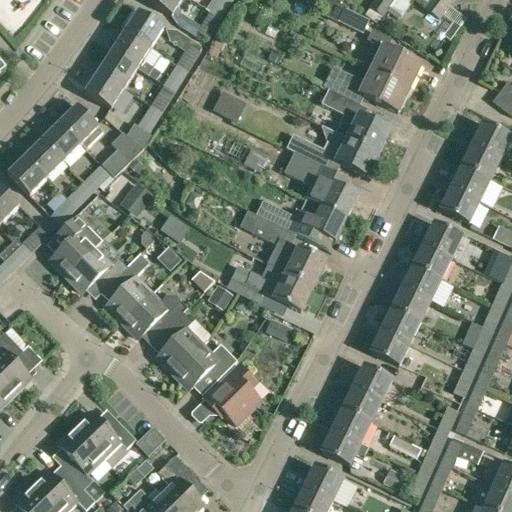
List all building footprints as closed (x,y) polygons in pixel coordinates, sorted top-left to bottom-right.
[(184,0),(145,0),(144,2),(172,20),(184,0)] [(231,0),(213,0),(205,13),(209,15),(220,23),(234,1),(231,0)] [(389,10),(396,0),(376,0),(369,10),(364,18),(378,28),(390,11),(389,10)] [(396,0),(389,10),(390,11),(400,19),(414,0),(396,0)] [(447,2),(448,0),(433,0),(425,11),(438,21),(450,5),(447,2)] [(341,26),(360,35),(362,36),(369,23),(345,11),(338,24),(341,26)] [(124,35),(151,52),(164,31),(137,14),(124,35)] [(196,35),(197,35),(208,42),(220,23),(209,15),(201,29),(196,35)] [(371,73),(410,92),(422,68),(388,52),(393,43),(372,33),(367,42),(374,46),(369,56),(378,60),(371,73)] [(176,68),(187,75),(200,55),(189,48),(192,43),(177,34),(170,45),(184,54),(176,68)] [(151,52),(124,35),(111,55),(138,72),(138,73),(148,79),(153,71),(143,64),(151,52)] [(111,55),(98,75),(125,92),(138,73),(138,72),(111,55)] [(187,75),(176,68),(163,88),(175,96),(187,75)] [(410,92),(371,73),(366,85),(357,81),(357,82),(339,73),(329,93),(346,101),(361,107),(365,98),(399,115),(410,92)] [(125,92),(98,75),(85,96),(112,113),(125,92)] [(502,113),(511,100),(511,90),(506,86),(492,105),(502,113)] [(175,96),(163,88),(150,109),(162,116),(175,96)] [(346,101),(329,93),(322,107),(344,118),(336,135),(336,136),(379,157),(390,133),(363,120),(368,111),(361,107),(346,101)] [(511,100),(502,113),(511,120),(511,100)] [(58,125),(81,148),(99,131),(76,108),(58,125)] [(162,116),(150,109),(138,128),(149,136),(162,116)] [(58,125),(41,142),(64,165),(81,148),(58,125)] [(134,127),(126,139),(140,151),(144,154),(153,140),(148,136),(134,127)] [(472,148),(501,162),(511,141),(483,127),(472,148)] [(336,136),(336,135),(323,129),(323,130),(327,132),(325,136),(329,148),(325,155),(295,141),(289,153),(294,156),(328,172),(337,177),(341,167),(368,179),(379,157),(336,136)] [(101,168),(111,178),(128,161),(140,151),(126,139),(123,136),(113,146),(118,151),(101,168)] [(41,142),(24,159),(47,182),(64,165),(41,142)] [(472,148),(462,170),(490,184),(501,162),(472,148)] [(267,159),(251,151),(243,167),(259,175),(267,159)] [(328,172),(294,156),(284,176),(327,196),(321,209),(347,221),(358,198),(332,185),(332,186),(323,182),(328,172)] [(47,182),(24,159),(6,177),(29,200),(47,182)] [(101,168),(84,185),(93,195),(99,190),(102,193),(113,182),(109,179),(111,178),(101,168)] [(462,170),(451,191),(480,205),(490,184),(462,170)] [(84,185),(67,202),(76,212),(93,195),(84,185)] [(152,199),(136,187),(120,208),(135,220),(152,199)] [(0,191),(0,225),(1,227),(19,210),(0,191)] [(480,205),(451,191),(440,213),(469,227),(480,205)] [(76,212),(67,202),(60,195),(47,208),(54,215),(49,220),(59,229),(76,212)] [(264,209),(259,220),(296,237),(301,228),(310,232),(310,231),(336,244),(347,221),(321,209),(315,220),(302,214),(297,225),(264,209)] [(296,237),(259,220),(247,214),(242,226),(280,244),(269,268),(313,290),(325,265),(291,248),(296,237)] [(65,280),(95,251),(102,245),(76,219),(58,237),(65,244),(65,248),(49,264),(65,280)] [(34,225),(16,242),(30,256),(48,239),(34,225)] [(423,248),(451,262),(462,241),(434,227),(423,248)] [(511,235),(499,229),(492,241),(511,251),(511,252),(511,253),(511,235)] [(30,256),(16,242),(7,233),(4,236),(12,245),(0,257),(0,259),(4,264),(13,273),(30,256)] [(451,262),(423,248),(412,269),(441,283),(451,262)] [(175,249),(164,259),(172,268),(183,258),(175,249)] [(95,251),(65,280),(82,297),(97,281),(101,281),(109,288),(114,283),(127,270),(118,261),(111,268),(95,251)] [(127,270),(114,283),(121,290),(120,294),(105,309),(121,326),(151,297),(135,281),(149,267),(140,257),(127,270)] [(0,285),(13,273),(4,264),(0,268),(0,285)] [(511,264),(501,287),(511,292),(511,291),(511,264)] [(313,290),(269,268),(262,281),(250,276),(245,287),(232,280),(226,292),(262,310),(267,299),(300,315),(313,290)] [(441,283),(412,269),(402,291),(430,305),(441,283)] [(501,287),(492,309),(502,314),(511,292),(501,287)] [(430,305),(402,291),(391,312),(420,326),(430,305)] [(160,306),(151,297),(121,326),(138,342),(153,327),(157,327),(164,334),(183,316),(187,311),(177,302),(177,301),(175,299),(166,298),(163,301),(164,302),(160,306)] [(492,309),(482,330),(493,336),(502,314),(492,309)] [(391,312),(381,333),(409,347),(420,326),(391,312)] [(183,316),(164,334),(171,341),(171,345),(155,360),(172,377),(202,348),(186,332),(192,325),(183,316)] [(511,325),(504,322),(494,344),(506,349),(506,347),(511,349),(511,325)] [(482,330),(472,352),(483,357),(493,336),(482,330)] [(409,347),(381,333),(370,355),(399,369),(404,359),(412,363),(417,352),(409,348),(409,347)] [(0,353),(0,383),(13,398),(30,381),(15,366),(15,361),(23,355),(4,336),(0,340),(0,350),(1,352),(0,353)] [(506,349),(494,344),(485,366),(496,371),(506,349)] [(202,348),(172,377),(188,393),(204,378),(208,378),(215,385),(237,364),(220,348),(211,357),(202,348)] [(472,352),(469,360),(463,374),(473,379),(483,357),(472,352)] [(496,371),(485,366),(475,387),(486,392),(496,371)] [(220,420),(224,416),(235,428),(261,404),(245,389),(245,382),(249,379),(239,368),(203,403),(220,420)] [(363,369),(352,391),(381,405),(392,383),(363,369)] [(463,374),(452,399),(450,404),(460,409),(473,379),(463,374)] [(0,410),(13,398),(0,383),(0,410)] [(486,392),(475,387),(466,409),(477,414),(486,392)] [(381,405),(352,391),(342,412),(370,426),(381,405)] [(489,419),(510,420),(511,396),(491,395),(489,419)] [(477,414),(466,409),(455,434),(484,447),(490,434),(474,427),(477,421),(474,420),(477,414)] [(447,410),(437,432),(448,438),(458,415),(447,410)] [(342,412),(331,434),(360,448),(360,447),(370,426),(342,412)] [(90,415),(74,431),(102,461),(119,445),(125,452),(135,443),(117,424),(110,431),(106,431),(90,415)] [(102,461),(74,431),(57,448),(72,463),(72,468),(65,474),(73,483),(84,493),(93,484),(86,477),(102,461)] [(437,432),(427,454),(438,460),(448,438),(437,432)] [(360,448),(331,434),(320,455),(349,469),(354,458),(363,462),(368,451),(360,447),(360,448)] [(416,463),(420,453),(393,439),(389,449),(416,463)] [(440,467),(451,472),(457,457),(460,458),(459,460),(477,467),(483,455),(462,446),(460,449),(450,444),(440,467)] [(438,460),(427,454),(418,476),(429,481),(438,460)] [(162,498),(175,511),(199,511),(203,508),(183,487),(192,478),(174,460),(156,476),(170,491),(162,498)] [(451,472),(440,467),(431,489),(441,494),(451,472)] [(492,490),(511,498),(511,472),(501,468),(492,490)] [(303,490),(331,505),(342,483),(314,469),(303,490)] [(400,497),(408,481),(390,472),(382,488),(400,497)] [(47,474),(30,490),(51,511),(66,511),(76,504),(83,511),(86,511),(95,504),(84,493),(73,483),(66,490),(62,490),(47,474)] [(429,481),(418,476),(408,498),(419,503),(429,481)] [(433,511),(441,494),(431,489),(421,511),(424,511),(433,511)] [(51,511),(30,490),(14,506),(19,511),(51,511)] [(327,511),(331,505),(303,490),(292,511),(327,511)] [(511,511),(511,498),(492,490),(482,511),(483,511),(511,511)] [(175,511),(162,498),(161,499),(155,492),(147,500),(139,493),(122,510),(124,511),(175,511)]
